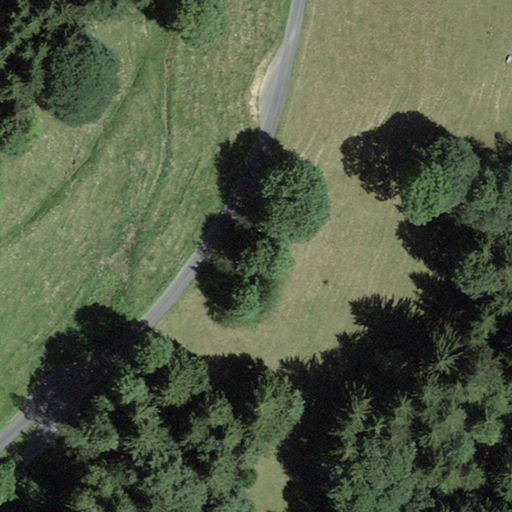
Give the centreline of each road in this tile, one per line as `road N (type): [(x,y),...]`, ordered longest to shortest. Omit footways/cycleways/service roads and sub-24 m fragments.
road 1 (unclassified): [(0,444),(145,327),(209,244),(259,155),(299,0)]
road 2 (track): [(67,388),(0,503)]
